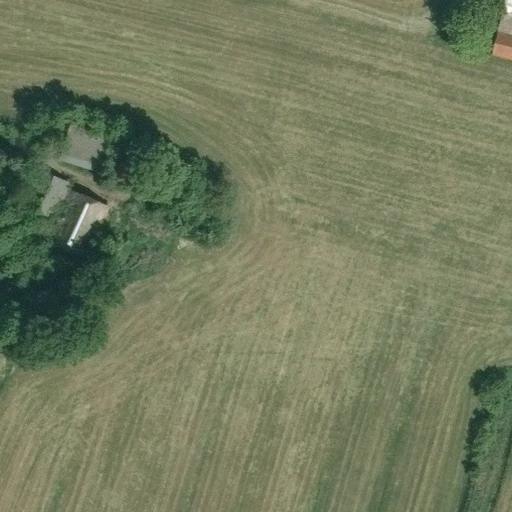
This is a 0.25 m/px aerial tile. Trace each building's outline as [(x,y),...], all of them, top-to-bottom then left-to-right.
[(504,0),(491,56),(511,60),(511,0),(504,0)] [(58,150),(94,163),(105,133),(68,119),(58,150)] [(147,173),(144,153),(124,146),(108,159),(112,179),(131,186),(147,173)] [(38,169),(21,206),(55,221),(71,184),(38,169)] [(88,258),(110,209),(70,191),(49,240),(88,258)]
